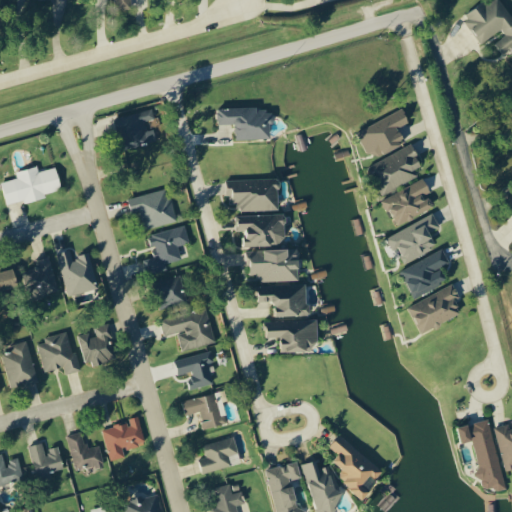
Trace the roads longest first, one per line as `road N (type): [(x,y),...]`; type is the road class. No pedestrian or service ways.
road 1 (residential): [(0,125),(427,9)]
road 2 (residential): [(183,511),(69,107)]
road 3 (residential): [(405,15),(506,348),(495,378)]
road 4 (residential): [(180,76),(271,416),(294,419)]
road 5 (residential): [(511,256),(492,238),(427,9)]
road 6 (residential): [(242,2),(201,24),(0,80)]
road 7 (residential): [(0,422),(146,382)]
